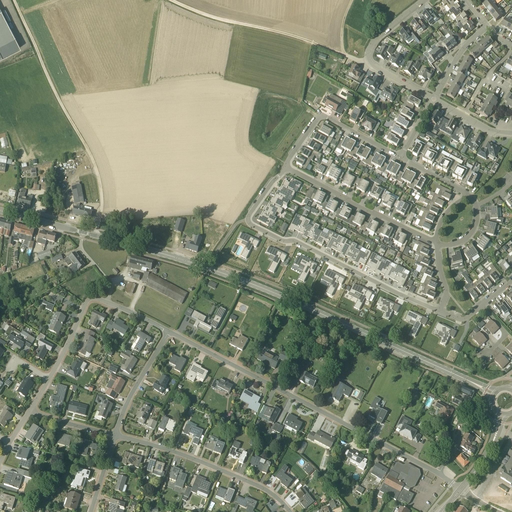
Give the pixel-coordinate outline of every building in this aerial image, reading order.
[(452,1),(453,0),(444,0),(443,1),(444,2),(441,3),(444,7),(444,8),(446,10),(445,10),(447,13),(448,12),(455,6),(453,4),(454,3),(452,1)] [(486,9),(494,3),(493,1),(491,2),(489,0),(483,5),(486,9)] [(487,11),(489,13),(496,8),(494,6),(496,5),(495,4),(494,3),(486,9),(487,11)] [(455,20),(462,15),(460,12),(461,12),(459,9),(461,8),(458,4),(455,6),(448,12),(451,16),(450,17),(454,21),(455,20)] [(0,57),(20,47),(15,36),(14,36),(0,7),(0,57)] [(491,16),(493,17),(501,11),(500,10),(499,9),(497,10),(496,8),(489,13),(491,16)] [(435,22),(438,20),(438,21),(439,21),(442,25),(443,23),(439,19),(440,18),(436,13),(433,16),(428,10),(422,15),(428,23),(433,20),(435,22)] [(501,11),(493,17),(496,21),(502,16),(500,14),(502,13),(501,11)] [(468,23),(467,21),(468,20),(466,18),(468,16),(465,12),(462,15),(455,20),(462,29),(468,23)] [(420,23),(417,19),(411,24),(417,32),(421,28),(423,31),(428,27),(422,20),(420,23)] [(506,29),(511,20),(509,19),(507,21),(505,19),(501,26),(506,29)] [(468,34),(475,28),(473,26),(475,25),(472,21),(468,23),(462,29),(465,33),(466,31),(468,34)] [(411,35),(406,28),(399,33),(402,37),(400,38),(402,42),(404,40),(406,41),(412,37),(414,39),(418,45),(421,43),(413,33),(411,35)] [(454,35),(453,35),(451,32),(450,31),(447,34),(451,38),(447,41),(452,48),(457,45),(453,41),(456,38),(458,41),(461,39),(456,33),(454,35)] [(452,48),(447,41),(444,38),(438,44),(442,49),(442,50),(445,47),(448,51),(452,48)] [(492,42),(488,38),(483,42),(488,48),(491,46),(494,49),(498,46),(493,40),(492,42)] [(478,46),(486,54),(487,53),(485,50),(488,48),(483,42),(478,46)] [(442,49),(438,44),(435,46),(437,49),(433,52),(438,59),(443,56),(439,51),(442,49)] [(483,53),(485,55),(486,54),(478,46),(474,50),(479,56),(483,53)] [(390,56),(393,50),(388,47),(386,50),(382,47),(377,56),(384,60),(387,54),(390,56)] [(432,52),(430,49),(423,56),(425,57),(428,60),(430,58),(434,63),(438,59),(433,52),(432,52)] [(475,60),(479,56),(474,50),(469,54),(475,60)] [(397,56),(394,54),(390,62),(392,63),(392,65),(398,68),(404,58),(397,55),(397,56)] [(475,69),(475,68),(470,65),(473,61),(466,57),(463,63),(475,69)] [(417,71),(422,61),(420,60),(418,59),(417,59),(415,62),(413,65),(409,62),(404,71),(411,75),(414,69),(417,71)] [(475,69),(463,63),(460,68),(467,72),(469,68),(474,71),(475,69)] [(357,82),(362,74),(362,73),(359,71),(360,70),(353,66),(349,74),(353,76),(352,79),(357,82)] [(466,78),(464,77),(467,72),(460,68),(457,74),(458,75),(470,81),(471,80),(466,77),(466,78)] [(429,80),(433,74),(434,71),(432,70),(431,70),(430,71),(430,70),(429,71),(428,73),(421,69),(419,73),(420,74),(418,77),(422,80),(421,81),(424,82),(426,79),(429,80)] [(470,81),(458,75),(455,80),(463,84),(465,80),(470,82),(470,81)] [(373,80),(368,78),(365,84),(369,86),(369,87),(376,90),(381,82),(374,78),(373,80)] [(465,92),(466,90),(460,87),(463,84),(455,80),(453,85),(465,92)] [(465,92),(453,85),(450,90),(457,94),(459,90),(464,93),(465,92)] [(392,102),(398,91),(392,88),(390,92),(384,89),(382,93),(379,91),(374,101),(377,103),(379,99),(385,102),(386,99),(392,102)] [(457,94),(450,90),(447,96),(456,101),(459,95),(457,94)] [(351,100),(354,95),(349,92),(346,97),(351,100)] [(332,111),(340,115),(347,104),(331,95),(329,99),(325,106),(332,110),(332,111)] [(496,106),(497,103),(496,103),(497,100),(489,96),(487,100),(496,106)] [(415,100),(410,97),(408,101),(406,100),(403,105),(411,109),(413,106),(413,107),(413,106),(414,105),(418,108),(421,103),(418,102),(418,100),(415,100)] [(495,107),(496,106),(487,100),(484,105),(492,109),(494,107),(495,107)] [(410,113),(410,112),(411,109),(403,105),(400,110),(403,111),(401,115),(407,118),(411,121),(414,116),(409,113),(410,113)] [(491,114),(492,112),(491,112),(492,109),(484,105),(482,109),(491,114)] [(364,113),(358,109),(357,112),(355,111),(353,113),(352,112),(350,116),(351,117),(349,120),(355,123),(358,119),(360,120),(364,113)] [(490,116),(491,114),(482,109),(479,114),(487,118),(489,116),(490,116)] [(429,121),(440,127),(442,124),(444,120),(440,117),(441,116),(441,115),(434,112),(429,121)] [(405,121),(407,118),(401,115),(399,113),(396,119),(398,120),(396,123),(402,127),(406,129),(409,125),(404,122),(405,121)] [(376,124),(366,119),(362,127),(365,129),(368,131),(368,130),(371,132),(372,131),(375,133),(380,125),(376,123),(376,124)] [(446,134),(448,133),(449,131),(452,132),(457,124),(450,120),(446,127),(442,124),(440,127),(439,130),(446,134)] [(400,129),(402,127),(396,123),(394,122),(391,127),(393,129),(391,132),(397,135),(401,138),(404,133),(400,131),(400,130),(400,129)] [(318,132),(328,138),(333,129),(324,124),(321,130),(320,129),(318,132)] [(457,128),(451,139),(452,140),(457,143),(458,141),(463,143),(470,131),(461,127),(460,130),(457,128)] [(395,138),(397,135),(391,132),(389,131),(386,136),(388,137),(386,141),(391,144),(393,146),(394,145),(397,147),(399,142),(395,139),(395,138),(395,139),(396,138),(395,138)] [(328,138),(318,132),(316,138),(315,137),(313,140),(323,145),(325,141),(331,144),(333,140),(328,138)] [(478,147),(483,139),(476,135),(472,141),(469,140),(466,145),(471,149),(472,147),(474,145),(478,147)] [(351,141),(346,139),(343,144),(341,142),(340,142),(337,149),(342,152),(344,149),(346,151),(351,141)] [(323,145),(313,140),(310,146),(309,145),(308,148),(317,153),(320,149),(325,151),(327,148),(323,145)] [(352,157),(356,150),(353,149),(356,143),(351,141),(346,151),(346,150),(348,152),(347,154),(352,157)] [(424,145),(421,143),(420,146),(417,145),(412,154),(417,157),(420,151),(422,153),(426,146),(424,145)] [(495,148),(492,146),(493,145),(488,143),(484,151),(480,150),(477,155),(486,160),(487,157),(489,155),(495,158),(500,149),(495,147),(495,148)] [(427,162),(434,149),(432,148),(427,145),(426,146),(422,153),(425,154),(422,160),(427,162)] [(366,149),(361,147),(358,152),(356,150),(352,157),(357,160),(359,157),(361,159),(366,149)] [(317,153),(308,148),(305,153),(304,153),(302,156),(311,161),(312,161),(314,157),(320,159),(322,156),(317,153)] [(367,165),(371,158),(368,157),(371,151),(368,150),(366,149),(361,159),(361,158),(363,160),(362,162),(367,165)] [(441,154),(436,152),(436,151),(434,149),(427,162),(432,165),(435,160),(437,161),(441,154)] [(447,161),(445,160),(446,157),(441,154),(437,161),(440,162),(437,168),(442,170),(447,161)] [(381,157),(376,155),(373,160),(371,158),(367,165),(372,168),(374,165),(376,167),(381,157)] [(306,170),(311,161),(302,156),(299,162),(298,161),(296,164),(306,170)] [(382,173),(385,166),(383,165),(386,160),(381,157),(376,167),(378,168),(377,170),(382,173)] [(462,169),(460,168),(463,162),(458,159),(456,162),(452,169),(455,170),(452,176),(457,178),(462,169)] [(330,167),(333,162),(329,160),(327,165),(321,163),(320,166),(317,171),(316,173),(320,174),(320,173),(326,176),(328,172),(330,167)] [(456,162),(451,160),(450,162),(447,161),(442,170),(447,173),(450,168),(452,169),(456,162)] [(396,165),(391,163),(388,168),(385,166),(382,173),(387,176),(389,173),(391,175),(396,165)] [(396,165),(391,175),(393,176),(392,178),(397,181),(400,174),(398,173),(401,168),(396,165)] [(330,167),(328,172),(330,174),(328,177),(332,179),(337,170),(330,167)] [(457,178),(457,179),(457,178),(462,181),(465,176),(467,177),(471,170),(466,168),(464,170),(462,169),(457,178)] [(337,170),(332,179),(337,181),(338,178),(341,179),(344,174),(337,170)] [(470,179),(467,184),(471,186),(472,186),(476,180),(477,180),(479,177),(479,175),(476,173),(474,172),(473,171),(472,171),(471,171),(471,170),(467,177),(470,179)] [(400,174),(397,181),(402,184),(403,182),(406,183),(411,173),(406,171),(403,176),(400,174)] [(411,173),(406,183),(408,184),(407,186),(412,189),(415,183),(413,181),(416,176),(411,173)] [(86,203),(96,201),(91,174),(81,176),(86,203)] [(346,175),(342,184),(346,186),(351,177),(346,175)] [(351,177),(346,186),(350,188),(352,185),(355,186),(355,184),(358,179),(359,178),(352,175),(351,177)] [(284,181),(282,186),(293,191),(296,187),(299,189),(302,184),(292,179),(289,183),(284,181)] [(358,179),(355,184),(358,186),(356,189),(360,191),(365,182),(358,179)] [(412,189),(409,196),(411,197),(413,194),(412,194),(414,190),(417,192),(416,192),(416,193),(420,195),(421,194),(423,190),(421,190),(424,184),(426,181),(425,181),(421,179),(419,182),(418,184),(415,183),(412,189)] [(365,182),(360,191),(364,193),(369,185),(365,182)] [(75,205),(84,203),(81,186),(72,187),(75,205)] [(278,189),(276,194),(287,200),(289,196),(293,197),(294,195),(296,193),(293,191),(282,186),(280,190),(278,189)] [(438,186),(437,189),(440,191),(438,196),(437,196),(444,199),(449,201),(451,197),(449,196),(451,192),(438,186)] [(374,187),(370,196),(374,198),(378,189),(374,187)] [(309,191),(306,197),(310,200),(313,194),(315,190),(310,188),(309,191)] [(378,189),(374,198),(378,200),(380,197),(382,198),(384,194),(385,193),(378,189)] [(313,201),(317,203),(321,194),(317,192),(316,195),(313,201)] [(24,207),(26,199),(24,199),(25,194),(21,193),(17,205),(24,207)] [(431,193),(430,196),(433,197),(431,202),(430,203),(439,207),(442,208),(444,204),(442,203),(444,199),(437,196),(438,196),(431,193)] [(272,198),(269,203),(281,209),(283,204),(287,206),(289,201),(287,200),(276,194),(273,199),(272,198)] [(317,203),(316,205),(320,207),(323,208),(326,203),(327,201),(324,200),(326,196),(321,194),(317,203)] [(382,198),(381,200),(384,201),(382,205),(386,207),(391,198),(385,195),(384,194),(382,198)] [(30,209),(33,197),(28,196),(27,199),(26,199),(24,207),(30,209)] [(391,198),(386,207),(391,209),(392,205),(395,207),(398,201),(391,198)] [(431,202),(426,200),(424,204),(428,205),(425,210),(434,214),(437,216),(439,212),(439,211),(437,210),(439,207),(430,203),(431,202)] [(323,208),(322,210),(325,211),(329,213),(329,211),(334,203),(330,201),(328,204),(326,203),(323,208)] [(398,201),(395,207),(398,208),(396,212),(400,214),(405,204),(398,201)] [(405,204),(400,214),(404,216),(406,212),(408,214),(413,206),(406,202),(405,203),(405,204)] [(266,207),(263,211),(275,217),(277,213),(281,215),(282,213),(283,210),(281,209),(269,203),(267,207),(266,207)] [(334,203),(329,211),(334,214),(336,215),(339,209),(336,208),(338,205),(334,203)] [(84,210),(85,206),(79,205),(78,208),(74,207),(72,215),(90,220),(92,212),(84,210)] [(494,209),(494,205),(489,207),(489,209),(485,209),(486,215),(490,215),(490,217),(490,222),(501,225),(502,220),(499,219),(498,219),(497,209),(497,208),(494,209)] [(335,217),(338,219),(338,218),(339,216),(343,218),(348,209),(343,207),(342,211),(339,209),(336,215),(335,217)] [(422,208),(420,211),(423,213),(421,218),(431,223),(432,223),(434,219),(433,218),(434,214),(425,210),(422,208)] [(348,209),(343,218),(347,220),(350,222),(352,216),(350,215),(352,212),(348,209)] [(260,215),(257,220),(268,226),(271,221),(274,223),(276,221),(277,218),(275,217),(263,211),(261,216),(260,215)] [(350,222),(348,224),(351,226),(352,223),(357,225),(361,216),(357,214),(355,218),(352,216),(350,222)] [(361,216),(357,225),(361,227),(359,229),(360,230),(362,231),(362,230),(366,223),(363,222),(365,218),(361,216)] [(418,216),(417,220),(420,221),(418,226),(429,232),(431,228),(429,227),(431,223),(421,218),(418,216)] [(294,218),(288,229),(294,232),(294,231),(299,233),(306,219),(301,217),(299,221),(294,218)] [(177,219),(173,231),(181,233),(185,221),(177,219)] [(306,219),(299,233),(303,235),(302,236),(308,239),(308,238),(313,228),(308,225),(310,221),(306,219)] [(366,223),(362,230),(365,232),(366,230),(370,232),(375,223),(370,221),(369,225),(366,223)] [(9,237),(12,224),(6,222),(4,230),(3,235),(9,237)] [(375,223),(370,232),(374,234),(377,235),(378,234),(380,230),(377,229),(379,225),(375,223)] [(496,226),(485,223),(484,228),(487,229),(486,235),(493,237),(496,226)] [(313,228),(308,238),(312,240),(312,241),(317,244),(322,232),(318,230),(320,226),(315,224),(313,228)] [(19,240),(19,238),(20,235),(22,227),(15,225),(14,233),(14,239),(10,238),(9,245),(13,246),(13,241),(19,242),(19,240)] [(380,230),(378,234),(384,237),(389,228),(385,226),(384,229),(381,227),(380,230)] [(25,241),(28,228),(22,227),(20,235),(19,238),(19,240),(23,241),(22,244),(24,244),(24,243),(25,243),(25,241)] [(32,238),(35,230),(28,228),(25,241),(25,243),(28,244),(30,237),(32,238)] [(389,228),(384,237),(388,239),(388,241),(390,242),(391,242),(394,235),(391,234),(393,230),(389,228)] [(322,232),(317,244),(322,246),(324,241),(328,243),(332,237),(334,233),(329,231),(327,235),(322,232)] [(37,244),(45,246),(46,244),(47,240),(54,243),(56,236),(40,232),(37,244)] [(239,237),(238,239),(247,244),(245,248),(243,253),(241,256),(247,259),(248,255),(253,246),(256,248),(260,241),(259,241),(259,242),(251,238),(251,237),(246,235),(241,233),(239,237)] [(398,233),(394,242),(398,244),(402,235),(398,233)] [(402,235),(398,244),(405,247),(407,242),(405,241),(407,237),(402,235)] [(489,242),(490,242),(480,235),(477,240),(480,242),(477,247),(483,251),(489,242)] [(328,243),(326,248),(331,251),(332,250),(336,252),(343,238),(338,236),(336,240),(332,237),(328,243)] [(343,238),(336,252),(340,254),(340,255),(342,257),(345,258),(346,257),(351,247),(346,244),(348,241),(343,238)] [(197,253),(200,242),(195,240),(194,243),(193,242),(192,244),(189,243),(190,241),(188,241),(187,242),(185,249),(189,250),(197,253)] [(416,242),(415,245),(418,247),(416,252),(417,252),(428,257),(429,253),(427,252),(429,248),(416,242)] [(351,247),(346,257),(350,259),(349,260),(354,263),(360,252),(355,249),(357,245),(352,243),(351,247)] [(478,255),(471,245),(467,249),(469,252),(464,255),(469,261),(477,255),(478,255)] [(266,251),(265,253),(275,258),(273,262),(270,267),(269,270),(274,273),(276,270),(280,260),(284,262),(287,255),(286,256),(278,252),(278,251),(273,249),(268,247),(266,251)] [(39,261),(52,257),(50,251),(50,250),(37,255),(39,261)] [(360,252),(354,263),(359,265),(360,264),(364,266),(367,262),(371,253),(366,250),(365,254),(360,252)] [(417,252),(415,255),(419,257),(416,262),(420,264),(420,263),(428,267),(430,263),(428,262),(430,258),(428,257),(417,252)] [(463,263),(459,252),(454,253),(455,257),(450,259),(452,266),(462,263),(463,263)] [(74,265),(81,260),(75,253),(65,261),(68,266),(71,263),(72,264),(73,263),(73,264),(74,265)] [(368,263),(365,267),(370,269),(369,270),(374,273),(380,262),(375,259),(377,256),(372,253),(368,263)] [(52,263),(63,260),(61,255),(51,259),(52,263)] [(297,260),(295,262),(305,267),(303,271),(300,276),(299,279),(304,282),(306,279),(311,269),(314,271),(317,265),(316,266),(308,261),(309,261),(304,258),(303,259),(298,256),(297,260)] [(151,270),(153,262),(132,257),(129,267),(140,271),(141,268),(151,270)] [(85,266),(81,260),(74,265),(73,264),(69,268),(74,273),(78,270),(79,271),(85,266)] [(380,262),(374,273),(379,276),(380,274),(384,276),(389,267),(391,263),(387,260),(385,264),(380,262)] [(416,262),(415,265),(418,266),(419,266),(422,268),(420,273),(424,275),(427,277),(427,276),(431,278),(433,274),(431,273),(433,269),(428,267),(420,263),(420,264),(416,262)] [(510,268),(505,262),(504,263),(504,262),(499,266),(505,273),(508,270),(510,268)] [(384,276),(383,278),(388,280),(389,279),(394,281),(401,268),(396,265),(394,269),(389,267),(384,276)] [(495,283),(498,281),(499,280),(497,279),(501,276),(492,265),(491,265),(489,267),(491,270),(487,274),(494,282),(495,283)] [(63,275),(67,272),(65,271),(63,267),(58,270),(63,275)] [(401,268),(394,281),(397,283),(398,283),(397,285),(400,286),(402,287),(408,276),(403,274),(405,270),(401,268)] [(324,274),(323,277),(333,281),(331,286),(328,290),(327,294),(332,296),(334,293),(338,284),(342,285),(345,279),(344,280),(336,276),(337,275),(331,272),(331,273),(326,271),(324,274)] [(488,289),(491,286),(492,286),(490,285),(494,282),(487,274),(485,271),(482,273),(484,276),(480,279),(487,288),(488,289)] [(149,275),(149,273),(145,272),(142,282),(147,283),(146,285),(182,304),(188,294),(152,274),(149,275)] [(427,277),(423,284),(435,290),(437,286),(435,285),(437,281),(431,278),(427,276),(427,277)] [(481,295),(484,292),(485,292),(483,290),(487,288),(480,279),(473,285),(480,293),(481,295)] [(132,295),(136,285),(128,282),(124,291),(132,295)] [(474,301),(477,298),(478,298),(476,296),(480,293),(473,285),(471,282),(468,284),(470,287),(466,291),(474,301)] [(423,284),(421,287),(424,289),(422,294),(433,299),(435,295),(434,294),(436,290),(435,290),(423,284)] [(352,288),(351,291),(360,296),(358,300),(356,304),(354,308),(359,310),(361,307),(366,298),(369,300),(373,293),(372,293),(372,294),(364,290),(364,289),(359,286),(359,287),(354,285),(352,288)] [(507,312),(510,309),(503,300),(504,302),(501,304),(501,305),(500,305),(499,305),(498,305),(497,304),(494,307),(495,309),(494,309),(500,315),(499,314),(501,312),(504,315),(508,312),(507,312)] [(396,314),(397,315),(399,316),(402,310),(393,306),(393,305),(388,303),(383,301),(380,307),(390,312),(386,321),(391,323),(396,314)] [(196,323),(194,327),(209,334),(212,329),(216,331),(226,312),(220,309),(210,328),(203,324),(206,319),(194,312),(191,318),(197,321),(197,323),(196,323)] [(102,316),(94,312),(92,317),(89,325),(96,328),(100,321),(103,323),(106,316),(102,314),(102,316)] [(407,322),(411,314),(407,322),(412,325),(412,323),(417,325),(412,335),(418,338),(423,326),(426,328),(430,321),(429,321),(429,322),(420,318),(420,317),(416,315),(416,316),(411,313),(407,322)] [(64,322),(66,318),(57,314),(50,330),(58,335),(57,334),(61,325),(62,325),(63,324),(62,324),(63,321),(64,322)] [(121,324),(122,322),(117,319),(114,324),(110,321),(106,328),(111,331),(113,329),(119,332),(124,335),(128,329),(121,324)] [(492,335),(498,329),(491,321),(485,327),(492,335)] [(452,338),(454,339),(455,340),(458,334),(450,330),(445,327),(444,328),(439,325),(437,332),(446,336),(442,345),(448,348),(452,338)] [(20,335),(14,332),(9,340),(13,343),(14,342),(15,343),(15,344),(22,348),(24,345),(29,348),(35,339),(29,335),(27,338),(21,334),(20,335)] [(148,344),(151,339),(140,332),(137,337),(140,339),(137,345),(134,344),(132,348),(134,349),(134,350),(139,353),(145,342),(148,344)] [(480,347),(486,341),(479,333),(473,339),(480,347)] [(51,352),(53,347),(43,341),(45,337),(40,334),(36,340),(40,342),(38,345),(42,347),(40,350),(39,350),(36,357),(42,360),(47,351),(47,350),(51,352)] [(94,340),(93,339),(86,336),(85,336),(83,342),(84,342),(81,349),(79,348),(79,349),(78,353),(85,356),(87,357),(88,357),(89,357),(90,356),(91,355),(89,354),(88,353),(93,343),(94,340)] [(242,351),(248,340),(244,338),(242,342),(238,340),(233,338),(229,344),(242,351)] [(137,360),(130,356),(132,354),(125,350),(124,353),(122,352),(120,356),(123,357),(128,361),(125,366),(123,365),(121,369),(129,374),(131,371),(131,370),(137,360)] [(269,353),(269,354),(262,350),(257,359),(265,363),(266,362),(270,364),(269,366),(275,369),(278,363),(276,362),(278,358),(269,353)] [(285,353),(284,356),(281,360),(287,363),(291,356),(285,353)] [(180,359),(173,355),(169,363),(176,367),(174,370),(180,373),(186,361),(181,358),(180,359)] [(502,369),(503,368),(508,363),(501,355),(494,361),(502,369)] [(78,360),(76,363),(74,362),(72,367),(73,367),(72,369),(70,368),(67,374),(75,379),(78,373),(80,369),(84,371),(87,365),(83,363),(83,362),(78,360)] [(204,380),(208,372),(198,367),(199,366),(194,364),(186,378),(193,382),(196,376),(204,380)] [(111,365),(108,371),(113,373),(116,374),(118,368),(111,365)] [(313,388),(317,380),(309,376),(304,373),(299,382),(305,384),(313,388)] [(101,374),(95,382),(98,384),(104,377),(104,376),(101,374)] [(125,382),(112,376),(112,375),(111,375),(111,376),(109,379),(113,381),(106,395),(114,399),(117,394),(118,394),(125,382)] [(161,394),(169,380),(163,376),(159,383),(157,382),(153,389),(161,394)] [(25,397),(33,384),(26,379),(17,392),(25,397)] [(229,394),(233,387),(225,383),(226,382),(221,379),(216,387),(229,394)] [(348,397),(351,390),(338,383),(330,398),(338,402),(343,394),(348,397)] [(62,406),(67,387),(59,385),(56,397),(52,396),(49,406),(57,408),(58,404),(62,406)] [(473,392),(463,388),(460,394),(463,395),(461,399),(469,403),(474,394),(473,392)] [(242,396),(240,399),(251,405),(249,408),(256,411),(257,410),(258,410),(258,411),(260,406),(257,404),(260,399),(245,391),(242,396)] [(382,414),(377,411),(380,407),(377,406),(380,400),(375,397),(370,408),(372,410),(368,418),(381,425),(387,413),(383,411),(382,414)] [(468,407),(469,403),(461,399),(455,397),(452,403),(460,407),(461,404),(468,407)] [(110,411),(113,405),(105,402),(100,413),(97,412),(95,418),(101,421),(102,419),(106,420),(107,416),(109,410),(110,411)] [(451,414),(453,410),(438,402),(435,407),(440,410),(434,423),(439,426),(441,421),(445,423),(450,414),(451,414)] [(85,416),(87,407),(71,403),(68,411),(85,416)] [(152,405),(146,403),(141,413),(140,412),(138,418),(139,419),(138,422),(143,425),(150,409),(152,405)] [(10,420),(13,416),(9,414),(11,410),(5,407),(3,411),(4,412),(0,417),(0,424),(4,427),(9,419),(10,420)] [(275,409),(273,407),(271,410),(267,408),(263,415),(270,419),(269,421),(269,422),(274,424),(281,411),(276,408),(275,409)] [(298,432),(302,424),(295,420),(296,418),(291,416),(289,415),(284,425),(298,432)] [(173,432),(176,425),(177,423),(164,417),(159,429),(164,432),(165,429),(173,432)] [(404,437),(407,439),(412,441),(417,443),(421,436),(416,434),(416,433),(408,428),(412,422),(402,417),(397,427),(402,429),(399,434),(404,437)] [(154,430),(157,423),(150,420),(147,427),(154,430)] [(35,445),(44,432),(33,425),(25,438),(35,445)] [(191,427),(186,425),(183,433),(189,436),(189,434),(196,436),(193,443),(197,445),(203,431),(191,426),(191,427)] [(331,438),(318,432),(316,436),(311,433),(308,439),(313,442),(314,440),(330,448),(335,440),(332,438),(331,438)] [(473,454),(476,449),(469,445),(473,438),(466,434),(460,447),(473,454)] [(67,438),(60,436),(57,444),(65,446),(69,447),(72,437),(68,436),(67,438)] [(96,452),(98,445),(93,444),(93,443),(83,440),(79,455),(86,457),(89,448),(92,449),(92,450),(92,452),(93,452),(92,457),(96,458),(98,453),(96,452)] [(225,445),(218,441),(217,443),(209,440),(206,448),(214,451),(213,452),(221,455),(225,445)] [(236,453),(237,449),(232,447),(228,456),(239,461),(239,462),(243,464),(247,454),(243,452),(242,456),(236,453)] [(29,467),(32,458),(28,457),(30,451),(20,448),(16,458),(21,460),(20,464),(29,467)] [(500,478),(511,485),(511,483),(511,448),(508,455),(511,457),(505,468),(503,467),(499,473),(503,475),(500,478)] [(358,467),(364,470),(367,465),(365,464),(367,461),(363,458),(363,457),(357,453),(356,454),(350,451),(350,452),(347,451),(345,455),(347,456),(347,457),(351,460),(350,462),(358,466),(358,467)] [(139,469),(142,458),(129,454),(130,454),(125,452),(121,464),(126,466),(126,464),(135,466),(135,467),(139,469)] [(464,467),(469,463),(461,455),(456,459),(464,467)] [(265,465),(259,463),(261,459),(255,457),(251,466),(263,471),(262,473),(266,475),(271,464),(267,462),(265,465)] [(162,473),(165,465),(150,460),(147,472),(152,474),(154,470),(162,473)] [(308,475),(315,468),(308,461),(306,463),(307,464),(302,469),(308,475)] [(403,467),(397,464),(396,463),(393,468),(391,471),(378,496),(385,500),(387,496),(396,501),(408,505),(413,495),(402,490),(404,485),(410,488),(414,486),(420,476),(419,471),(407,465),(403,467)] [(382,480),(387,470),(377,464),(371,473),(378,478),(376,481),(380,483),(382,480)] [(287,489),(292,481),(292,480),(288,477),(289,470),(288,469),(285,466),(276,478),(282,483),(281,484),(287,489)] [(185,483),(187,476),(179,473),(180,470),(174,468),(169,480),(176,482),(176,480),(185,483)] [(21,481),(17,480),(16,480),(17,474),(25,477),(29,478),(31,473),(27,472),(17,469),(16,474),(10,472),(9,476),(7,475),(4,485),(19,490),(21,481)] [(88,479),(90,473),(78,469),(76,475),(78,476),(74,486),(83,489),(86,478),(88,479)] [(122,493),(124,486),(126,479),(118,476),(116,481),(118,481),(115,491),(122,493)] [(202,481),(203,478),(197,476),(193,486),(207,493),(211,484),(202,481)] [(188,498),(192,489),(187,487),(184,497),(188,498)] [(227,491),(219,488),(216,495),(224,499),(223,501),(230,504),(235,491),(228,489),(227,491)] [(304,496),(300,490),(294,494),(301,503),(300,503),(304,508),(312,502),(306,494),(304,496)] [(78,504),(81,496),(71,493),(66,508),(76,511),(75,511),(77,504),(78,504)] [(12,510),(15,499),(5,495),(4,499),(0,497),(0,510),(1,511),(4,503),(9,505),(8,508),(12,510)] [(241,507),(247,509),(252,511),(257,502),(246,497),(241,507)] [(124,508),(125,504),(110,499),(109,503),(110,504),(108,511),(109,511),(121,511),(116,510),(117,506),(124,508)]
